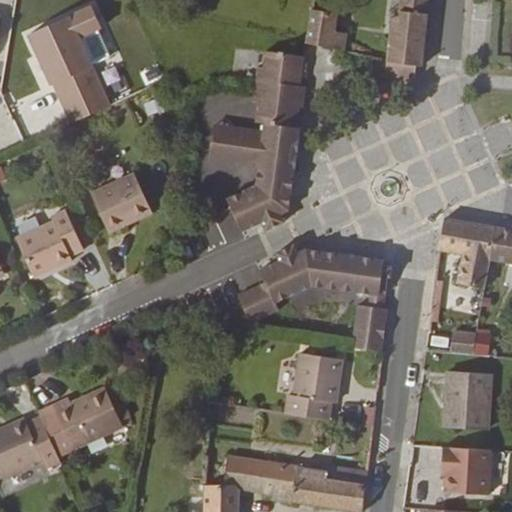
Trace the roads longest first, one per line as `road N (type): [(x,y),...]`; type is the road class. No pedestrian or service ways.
road 1 (residential): [(0,364),(390,188)]
road 2 (residential): [(381,511),(412,279),(408,230),(390,188)]
road 3 (residential): [(390,188),(440,113),(451,0)]
road 4 (residential): [(511,200),(390,188)]
